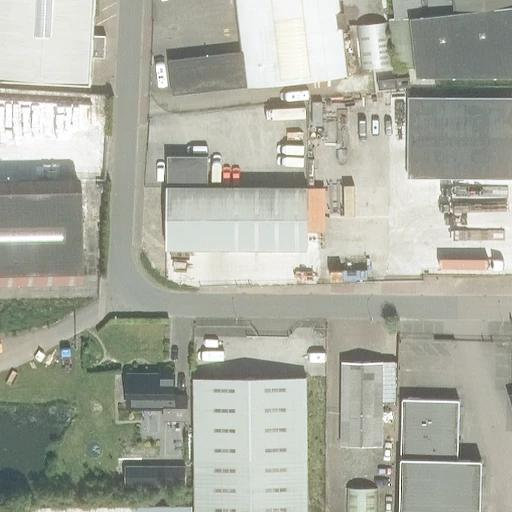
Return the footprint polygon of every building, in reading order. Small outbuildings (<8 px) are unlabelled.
[(0,0),(0,80),(87,85),(89,58),(101,58),(102,36),(90,36),(91,0),(0,0)] [(347,76),(338,0),(234,0),(241,52),(168,60),(172,96),(347,76)] [(416,78),(511,77),(511,0),(392,0),(395,18),(388,19),(394,71),(415,69),(416,78)] [(357,25),(362,70),(391,67),(387,23),(357,25)] [(378,91),(410,87),(408,78),(377,81),(378,91)] [(511,97),(408,97),(408,179),(511,179),(511,97)] [(307,188),(207,188),(207,157),(167,156),(167,188),(166,188),(166,249),(307,250),(307,188)] [(78,178),(0,179),(0,285),(80,284),(78,178)] [(167,249),(167,257),(189,257),(189,249),(167,249)] [(426,255),(426,272),(467,272),(467,256),(426,255)] [(511,270),(511,257),(481,256),(480,269),(511,270)] [(380,446),(381,363),(342,362),(341,446),(380,446)] [(186,421),(187,397),(173,396),(174,375),(125,374),(125,409),(163,409),(163,420),(186,421)] [(307,511),(306,378),(193,379),(195,507),(31,508),(30,511),(307,511)] [(458,401),(401,399),(398,511),(479,511),(481,461),(457,461),(458,401)] [(189,486),(189,465),(161,465),(161,485),(189,486)] [(346,489),(345,511),(376,511),(377,489),(346,489)]
